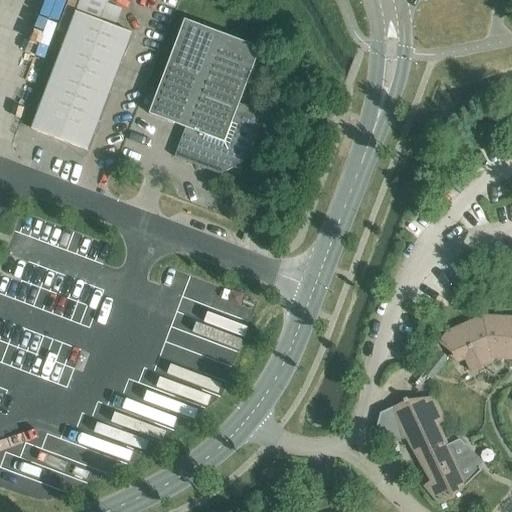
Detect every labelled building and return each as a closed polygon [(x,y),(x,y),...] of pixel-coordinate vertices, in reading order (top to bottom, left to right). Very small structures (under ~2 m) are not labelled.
[(132,33),(100,20),(106,0),(81,0),(32,128),(89,150),(132,33)] [(50,27),(58,29),(65,8),(57,6),(50,27)] [(260,48),(185,19),(150,113),(186,127),(175,156),(220,173),(234,166),(239,169),(261,111),(240,103),(260,48)] [(511,317),(483,315),(447,331),(438,342),(452,354),(461,350),(471,372),(492,363),(491,358),(511,359),(511,317)] [(432,378),(436,373),(448,359),(435,348),(418,368),(432,378)] [(438,425),(445,421),(434,397),(408,400),(407,396),(403,398),(404,402),(378,414),(375,426),(390,443),(401,438),(415,440),(433,478),(424,485),(439,504),(453,498),(481,470),(479,468),(483,464),(458,438),(446,444),(438,425)] [(5,460),(2,472),(28,478),(31,467),(5,460)] [(311,492),(328,486),(327,480),(326,469),(308,470),(308,483),(311,492)]
